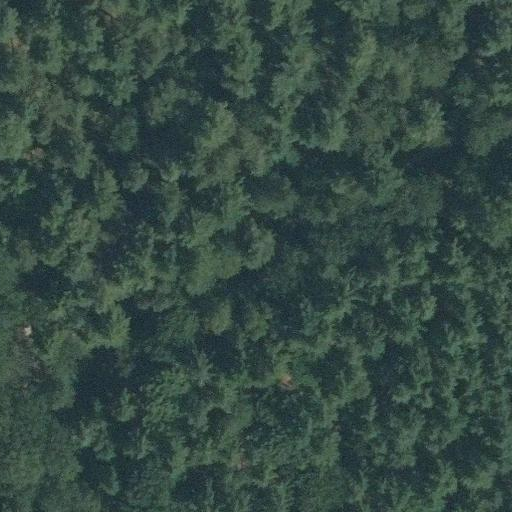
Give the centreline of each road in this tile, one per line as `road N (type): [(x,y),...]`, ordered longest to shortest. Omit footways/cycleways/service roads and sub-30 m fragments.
road 1 (track): [(19,362),(511,101)]
road 2 (track): [(106,511),(19,362)]
